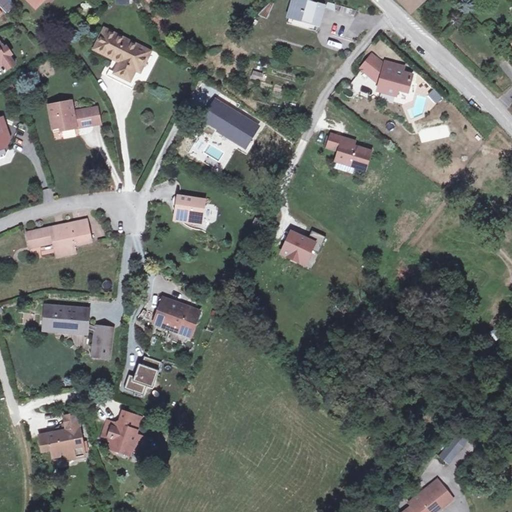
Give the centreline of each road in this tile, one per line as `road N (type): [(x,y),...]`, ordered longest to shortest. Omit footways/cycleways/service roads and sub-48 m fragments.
road 1 (secondary): [(382,0),(511,126)]
road 2 (residential): [(134,206),(82,201),(0,224)]
